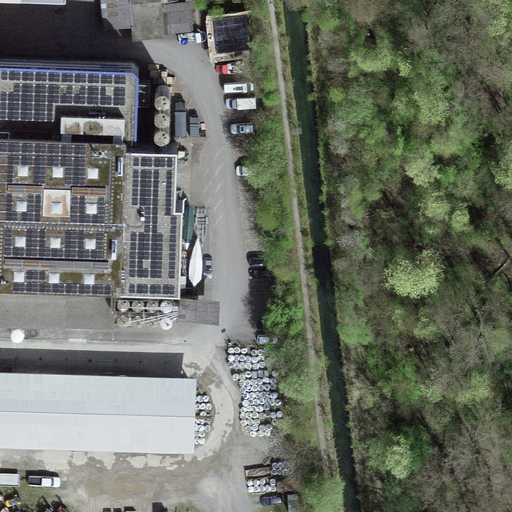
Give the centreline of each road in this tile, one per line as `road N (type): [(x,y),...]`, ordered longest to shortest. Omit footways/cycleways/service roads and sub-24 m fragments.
road 1 (unknown): [(0,335),(200,342),(222,370),(230,400),(227,440),(210,460),(0,462)]
road 2 (unknown): [(0,37),(126,34)]
